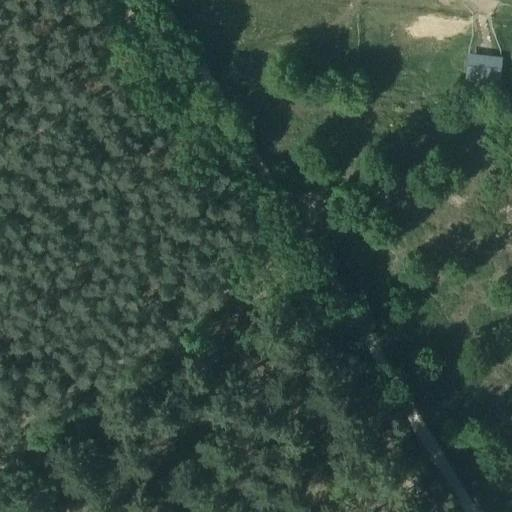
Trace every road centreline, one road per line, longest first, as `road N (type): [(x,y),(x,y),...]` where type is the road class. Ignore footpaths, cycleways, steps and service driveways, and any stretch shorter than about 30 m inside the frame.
road 1 (track): [(293,227),(472,511)]
road 2 (track): [(156,0),(293,227)]
